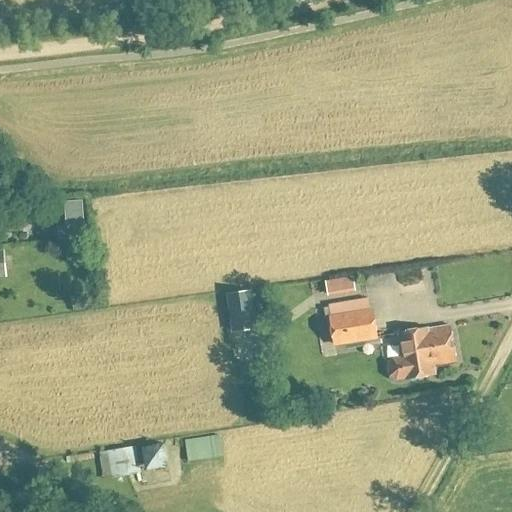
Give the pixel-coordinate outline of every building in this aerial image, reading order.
[(397,276),(398,295),(431,292),(429,273),(397,276)] [(356,291),(353,276),(325,281),(327,296),(356,291)] [(230,295),(228,295),(233,331),(235,331),(255,328),(250,292),(230,295)] [(372,311),(371,311),(369,298),(329,305),(331,318),(335,345),(377,339),(372,311)] [(400,333),(404,359),(393,360),(388,365),(390,377),(396,380),(407,378),(407,380),(434,376),(433,367),(457,364),(451,326),(400,333)] [(219,435),(184,440),(187,461),(222,456),(219,435)] [(140,473),(136,448),(101,454),(106,479),(140,473)] [(153,469),(168,467),(166,451),(150,454),(153,469)]
